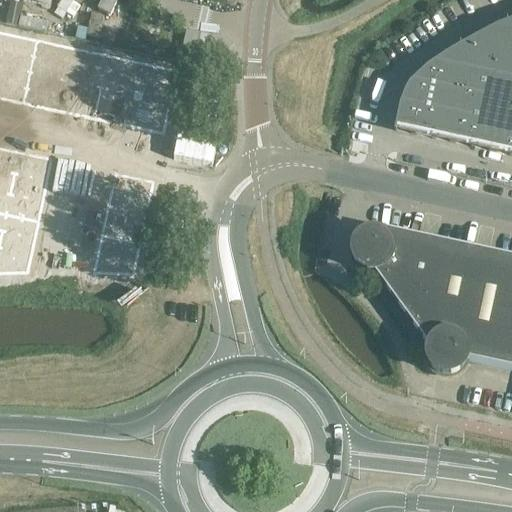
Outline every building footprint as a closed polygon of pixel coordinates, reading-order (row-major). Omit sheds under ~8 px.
[(105,0),(101,11),(112,16),(119,0),(105,0)] [(87,37),(99,39),(104,19),(92,16),(87,37)] [(511,94),(511,25),(498,30),(494,49),(485,89),(511,94)] [(180,61),(207,68),(214,39),(187,32),(180,61)] [(0,33),(0,101),(21,105),(34,41),(0,33)] [(442,98),(481,106),(485,89),(494,49),(480,46),(482,39),(452,56),(442,98)] [(34,41),(21,105),(91,120),(105,56),(34,41)] [(105,56),(91,120),(161,135),(175,71),(105,56)] [(433,139),(442,98),(452,56),(428,71),(410,88),(406,95),(400,108),(401,115),(402,122),(406,128),(411,133),(410,134),(433,139)] [(472,148),(511,157),(511,152),(511,94),(485,89),(481,106),(472,148)] [(433,139),(472,148),(481,106),(442,98),(433,139)] [(0,150),(0,172),(12,175),(16,154),(0,150)] [(16,154),(12,175),(45,182),(50,161),(16,154)] [(0,172),(0,194),(8,196),(12,175),(0,172)] [(112,174),(108,196),(147,204),(152,182),(112,174)] [(12,175),(8,196),(41,203),(45,182),(12,175)] [(8,196),(3,216),(37,223),(41,203),(8,196)] [(108,196),(104,216),(143,224),(147,204),(108,196)] [(3,216),(0,231),(0,232),(33,240),(37,223),(3,216)] [(104,216),(99,236),(138,245),(143,224),(104,216)] [(365,274),(375,276),(429,350),(427,359),(430,368),(436,375),(445,378),(455,376),(462,371),(466,362),(511,372),(511,260),(378,231),(377,236),(367,237),(359,241),(353,250),(353,260),(357,268),(365,274)] [(0,275),(26,275),(30,256),(33,240),(0,232),(0,275)] [(93,268),(91,275),(132,276),(138,245),(99,236),(93,268)]
